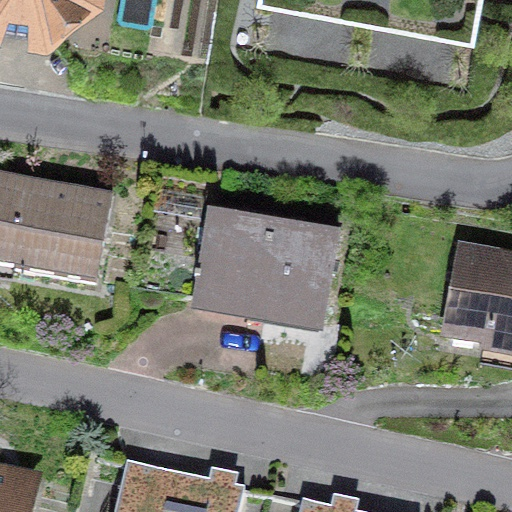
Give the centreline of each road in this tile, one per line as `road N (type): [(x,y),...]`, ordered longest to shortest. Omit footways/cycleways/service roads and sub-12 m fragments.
road 1 (residential): [(0,368),(511,485)]
road 2 (residential): [(0,113),(511,181)]
